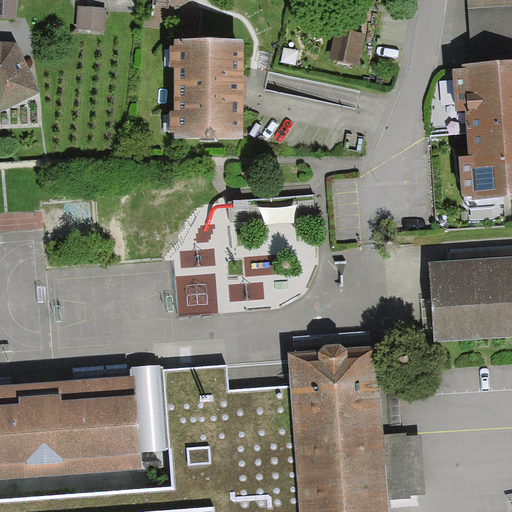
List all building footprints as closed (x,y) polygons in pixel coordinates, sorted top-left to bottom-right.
[(16,0),(0,0),(0,17),(16,18),(16,0)] [(511,0),(467,0),(470,53),(511,50),(511,0)] [(106,8),(78,6),(77,29),(104,30),(106,8)] [(364,33),(335,28),(330,59),(359,64),(364,33)] [(243,39),(174,39),(174,46),(170,46),(170,67),(174,67),(175,111),(170,111),(170,133),(175,133),(175,139),(243,139),(243,39)] [(17,42),(0,41),(0,112),(40,91),(17,42)] [(511,59),(463,63),(463,69),(452,70),(455,111),(466,110),(469,155),(459,156),(462,196),(472,195),(472,200),(511,197),(511,59)] [(511,257),(430,263),(435,342),(511,336),(511,257)] [(319,351),(289,353),(291,387),(299,511),(387,511),(387,500),(383,434),(377,347),(347,349),(340,344),(325,345),(319,351)] [(299,511),(291,387),(229,391),(227,366),(163,370),(163,365),(131,368),(131,375),(136,375),(142,452),(171,449),(173,488),(0,500),(0,511),(299,511)] [(0,480),(143,470),(142,452),(136,375),(131,375),(131,368),(0,377),(0,480)] [(406,433),(383,434),(387,500),(411,498),(411,495),(426,494),(422,436),(406,437),(406,433)]
